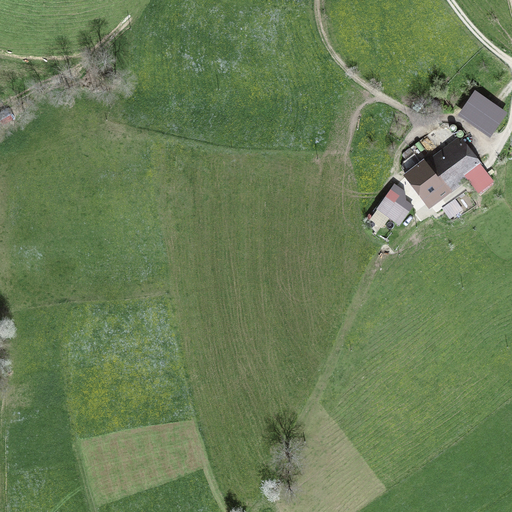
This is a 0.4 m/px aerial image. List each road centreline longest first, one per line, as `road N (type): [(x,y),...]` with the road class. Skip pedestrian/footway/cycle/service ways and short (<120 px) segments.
road 1 (track): [(317,0),(329,50),(376,95),(418,117),(455,119),(490,140),(511,118)]
road 2 (track): [(143,0),(69,72),(0,107)]
